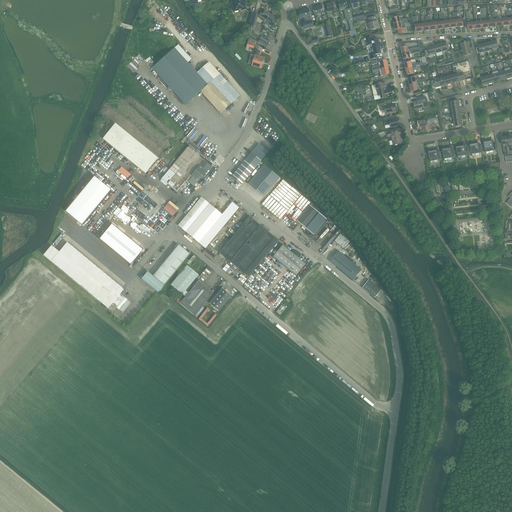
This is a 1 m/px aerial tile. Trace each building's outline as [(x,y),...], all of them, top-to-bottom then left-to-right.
[(233,12),(245,9),(243,0),(234,0),(231,1),(230,2),(229,3),(230,5),(231,5),(232,5),(233,12)] [(340,11),(344,9),(344,10),(344,11),(346,20),(348,19),(351,31),(349,31),(350,37),(356,35),(355,30),(350,9),(346,10),(346,7),(347,6),(345,0),(344,0),(338,2),(340,11)] [(359,2),(357,0),(349,0),(351,4),(352,9),(360,7),(359,2)] [(329,12),(335,10),(334,3),(327,5),(329,12)] [(319,14),(324,13),(322,6),(313,8),(315,15),(315,16),(319,15),(319,14)] [(309,9),(299,12),(300,18),(302,18),(304,23),(303,23),(303,24),(302,25),(302,26),(302,27),(303,28),(304,28),(305,29),(314,27),(312,21),(310,16),(311,16),(309,9)] [(260,19),(264,22),(269,14),(264,11),(262,14),(260,13),(258,15),(260,17),(259,18),(260,19)] [(392,18),(394,24),(404,22),(407,21),(406,18),(400,20),(399,17),(402,16),(401,13),(395,14),(395,17),(392,18)] [(269,14),(264,22),(265,22),(264,23),(266,24),(266,25),(269,27),(270,25),(272,27),(275,22),(273,21),(274,18),(269,14)] [(379,28),(377,21),(377,22),(376,17),(368,18),(369,23),(368,23),(370,30),(379,28)] [(468,30),(475,29),(474,22),(470,23),(470,19),(467,20),(467,23),(468,30)] [(406,32),(404,22),(394,24),(395,30),(397,30),(398,34),(406,32)] [(324,25),(327,37),(332,36),(328,24),(324,25)] [(367,50),(372,49),(372,48),(383,46),(382,44),(381,44),(380,40),(373,41),(372,37),(365,38),(367,45),(368,45),(368,46),(366,47),(367,50)] [(268,45),(260,39),(258,42),(266,48),(268,45)] [(490,42),(492,50),(498,48),(496,41),(490,42)] [(461,44),(462,50),(470,48),(468,42),(461,44)] [(440,45),(442,52),(448,50),(446,43),(440,45)] [(480,53),(486,51),(484,44),(478,46),(480,53)] [(383,49),(383,46),(372,48),(372,49),(373,52),(369,53),(370,59),(377,58),(376,55),(383,53),(382,49),(383,49)] [(430,55),(436,54),(434,46),(428,48),(430,55)] [(152,68),(169,87),(185,105),(200,92),(220,114),(240,96),(209,62),(197,73),(174,48),(153,67),(152,68)] [(471,54),(470,48),(462,50),(464,56),(471,54)] [(419,50),(402,54),(403,60),(410,58),(409,54),(420,52),(420,50),(419,50)] [(264,61),(265,57),(255,55),(254,58),(255,58),(254,62),(253,62),(252,66),(262,69),(263,65),(262,65),(263,61),(264,61)] [(413,71),(420,69),(420,66),(406,69),(407,75),(413,74),(413,71)] [(373,73),(380,72),(381,76),(383,76),(389,74),(388,67),(382,69),(372,71),(373,73)] [(457,74),(459,82),(465,80),(463,73),(457,74)] [(482,86),(489,84),(487,77),(480,78),(482,86)] [(435,88),(441,87),(439,79),(433,81),(435,88)] [(393,98),(393,97),(391,89),(386,90),(384,82),(378,84),(378,85),(375,86),(378,96),(381,95),(381,99),(388,97),(388,99),(393,98)] [(418,102),(413,103),(415,110),(423,108),(424,111),(429,109),(426,96),(417,98),(418,102)] [(385,114),(397,111),(395,104),(386,106),(386,103),(379,104),(381,112),(384,111),(385,114)] [(451,106),(453,113),(460,112),(459,105),(451,106)] [(453,113),(454,120),(461,119),(460,112),(453,113)] [(391,128),(400,126),(398,118),(392,120),(391,116),(383,118),(385,126),(390,125),(391,128)] [(462,126),(461,119),(454,120),(455,127),(462,126)] [(424,132),(429,131),(428,126),(427,126),(427,121),(425,122),(425,120),(418,122),(419,128),(423,127),(424,132)] [(115,123),(103,139),(145,174),(158,158),(115,123)] [(400,135),(401,135),(400,131),(399,131),(390,133),(387,134),(388,137),(391,137),(393,145),(402,143),(400,135)] [(502,145),(509,144),(508,136),(501,138),(502,145)] [(483,138),(483,139),(485,152),(489,152),(490,153),(493,153),(493,151),(496,150),(495,143),(492,143),(491,137),(490,137),(491,139),(484,140),(483,138)] [(469,141),(471,155),(475,154),(476,156),(480,155),(479,153),(482,153),(481,145),(478,146),(477,140),(477,142),(470,143),(469,141)] [(456,143),(455,143),(458,157),(462,156),(462,158),(466,157),(466,156),(468,155),(467,147),(464,148),(463,142),(463,144),(456,145),(456,143)] [(442,146),(441,146),(444,159),(448,158),(448,160),(452,160),(452,158),(455,157),(453,150),(450,150),(449,144),(449,146),(442,147),(442,146)] [(170,168),(161,179),(177,192),(179,189),(180,190),(182,190),(183,189),(184,190),(190,183),(193,186),(197,181),(198,182),(211,166),(203,160),(203,161),(202,161),(204,158),(189,146),(170,168)] [(428,148),(430,161),(434,161),(434,163),(438,162),(438,160),(441,160),(440,152),(437,153),(436,147),(435,147),(436,149),(428,150),(428,148)] [(236,171),(231,177),(241,185),(268,152),(262,160),(251,152),(236,171)] [(264,165),(248,185),(264,197),(277,181),(278,182),(281,179),(279,178),(280,178),(264,165)] [(92,175),(64,213),(79,225),(108,189),(92,175)] [(178,226),(196,241),(205,248),(229,220),(220,213),(222,211),(218,207),(216,210),(201,198),(178,226)] [(309,206),(297,221),(312,234),(325,219),(309,206)] [(249,216),(218,254),(248,278),(279,241),(268,232),(269,230),(264,226),(262,227),(249,216)] [(112,224),(99,239),(130,265),(143,250),(112,224)] [(51,246),(43,255),(108,309),(112,304),(116,308),(125,298),(120,294),(124,289),(67,242),(59,252),(51,246)] [(148,272),(143,277),(141,279),(158,293),(164,285),(190,254),(179,245),(153,276),(148,272)] [(296,276),(306,264),(282,245),(273,257),(296,276)] [(361,270),(361,269),(360,268),(360,269),(338,251),(329,261),(353,280),(361,270)] [(186,266),(170,285),(182,295),(198,276),(186,266)] [(368,280),(362,288),(374,298),(381,290),(368,280)] [(198,281),(179,304),(194,316),(213,293),(198,281)] [(221,289),(208,304),(218,312),(230,296),(221,289)] [(125,298),(116,308),(123,313),(131,303),(125,298)]
